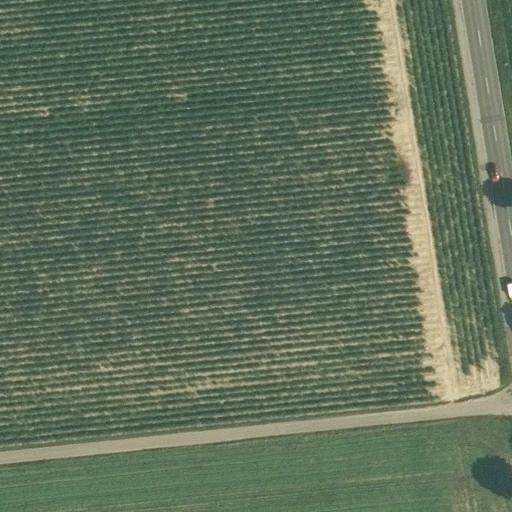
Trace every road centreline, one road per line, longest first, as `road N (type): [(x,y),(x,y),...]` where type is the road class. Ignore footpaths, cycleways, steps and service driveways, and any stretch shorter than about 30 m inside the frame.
road 1 (track): [(511,404),(0,463)]
road 2 (secondary): [(473,0),(511,238)]
